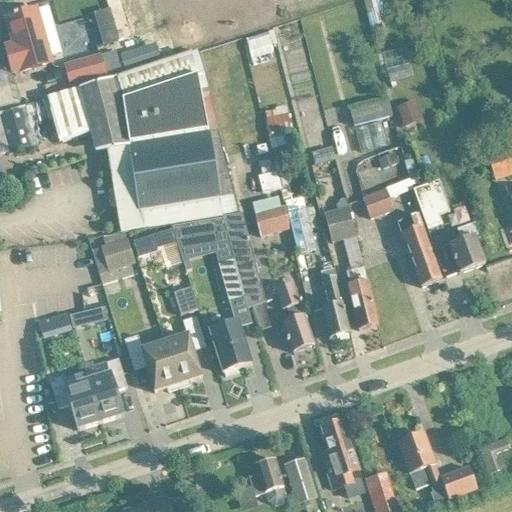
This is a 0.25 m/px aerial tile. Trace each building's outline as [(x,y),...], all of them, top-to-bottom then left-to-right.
[(13,45),(5,48),(13,74),(20,72),(21,73),(49,65),(52,64),(50,58),(61,55),(48,8),(37,12),(36,11),(17,16),(16,15),(12,16),(13,17),(6,19),(7,25),(13,45)] [(242,53),(247,71),(273,64),(268,46),(242,53)] [(120,73),(115,53),(64,67),(70,87),(120,73)] [(120,101),(128,148),(207,135),(194,53),(117,81),(123,100),(120,101)] [(78,93),(73,95),(46,102),(57,146),(90,138),(78,93)] [(36,146),(25,108),(0,114),(0,142),(3,155),(36,146)] [(415,113),(394,117),(398,136),(419,132),(415,113)] [(350,143),(385,142),(384,115),(349,116),(350,143)] [(207,135),(128,148),(107,151),(114,192),(110,193),(109,194),(111,208),(112,209),(117,209),(121,234),(221,218),(207,135)] [(485,158),(494,182),(511,174),(511,161),(507,149),(485,158)] [(351,177),(358,198),(403,182),(395,161),(351,177)] [(388,200),(411,192),(408,183),(385,192),(388,200)] [(437,185),(413,194),(426,233),(441,228),(439,224),(449,220),(437,185)] [(393,212),(388,200),(385,192),(361,201),(368,221),(393,212)] [(300,201),(283,205),(284,210),(290,233),(296,257),(313,253),(300,201)] [(324,214),(326,221),(331,243),(343,240),(352,273),(358,272),(363,270),(355,237),(350,216),(348,209),(324,214)] [(290,233),(284,210),(255,217),(261,240),(290,233)] [(418,217),(397,225),(421,290),(441,282),(418,217)] [(177,248),(210,237),(213,248),(229,243),(222,220),(172,230),(177,248)] [(479,237),(474,225),(456,232),(461,243),(449,248),(454,261),(452,262),(453,265),(456,264),(460,275),(484,266),(474,239),(479,237)] [(125,242),(114,246),(121,269),(133,265),(125,242)] [(265,305),(247,242),(230,247),(234,261),(244,300),(247,311),(252,309),(265,305)] [(135,246),(138,270),(159,267),(157,243),(135,246)] [(244,300),(234,261),(218,266),(229,305),(244,300)] [(377,328),(365,278),(363,270),(358,272),(360,280),(361,285),(348,289),(359,333),(377,328)] [(350,336),(334,273),(321,276),(329,310),(321,312),(329,343),(350,336)] [(282,325),(293,355),(293,356),(314,348),(292,286),(276,292),(283,312),(287,311),(291,322),(282,325)] [(173,295),(180,318),(198,312),(191,289),(173,295)] [(273,328),(265,305),(252,309),(259,333),(273,328)] [(186,337),(164,345),(179,391),(190,388),(189,384),(201,380),(193,354),(206,351),(196,319),(182,324),(186,337)] [(237,371),(251,367),(238,325),(209,334),(222,376),(224,375),(225,379),(238,375),(237,371)] [(179,391),(164,345),(142,352),(137,338),(123,343),(133,373),(146,369),(154,395),(167,391),(168,395),(179,391)] [(107,366),(110,377),(116,394),(127,390),(119,362),(107,366)] [(116,394),(110,377),(88,384),(100,425),(123,418),(116,394)] [(70,408),(65,391),(62,380),(50,384),(58,412),(70,408)] [(100,425),(88,384),(65,391),(70,408),(77,432),(100,425)] [(322,432),(319,433),(323,444),(326,443),(329,454),(321,456),(323,463),(330,482),(333,492),(344,488),(348,500),(364,496),(357,473),(358,473),(343,424),(322,431),(322,432)] [(429,496),(433,509),(476,493),(468,471),(439,481),(423,437),(412,441),(411,439),(401,442),(401,444),(399,445),(410,476),(409,476),(415,493),(429,488),(431,495),(429,496)] [(481,451),(490,476),(500,473),(494,457),(511,451),(508,442),(481,451)] [(251,490),(235,495),(239,507),(255,502),(254,500),(264,496),(266,501),(269,505),(275,508),(282,506),(285,501),(285,496),(283,490),(275,462),(255,468),(258,477),(248,480),(251,490)] [(304,462),(300,464),(285,468),(297,506),(316,500),(304,462)] [(396,511),(397,511),(385,475),(364,482),(374,511),(396,511)] [(129,511),(185,511),(184,507),(171,511),(166,499),(129,511)]
